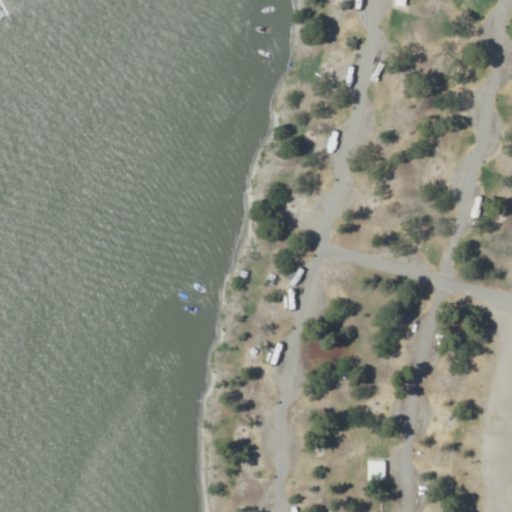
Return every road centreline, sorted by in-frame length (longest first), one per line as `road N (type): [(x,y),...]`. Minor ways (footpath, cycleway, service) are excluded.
road 1 (residential): [(411,511),(412,429),(451,290),(501,16),(497,0),(355,99),(324,209),(324,272),(267,465),(263,511)]
road 2 (residential): [(324,272),(511,306)]
